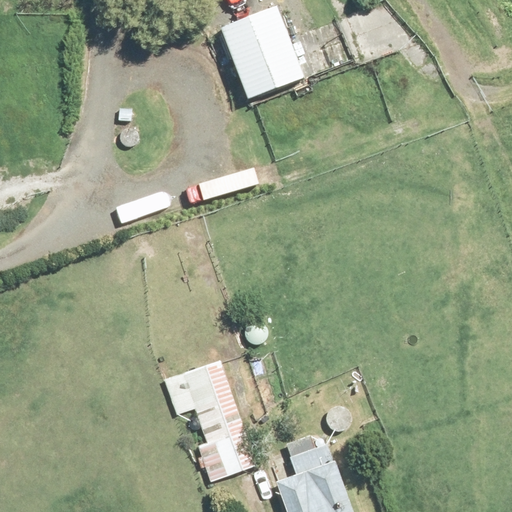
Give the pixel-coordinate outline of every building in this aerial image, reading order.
[(284,12),(228,33),(257,101),(312,79),(284,12)] [(184,255),(200,294),(207,291),(209,296),(231,288),(213,243),(184,255)] [(222,362),(168,382),(181,417),(200,410),(211,440),(198,446),(212,484),(265,464),(248,418),(262,413),(239,353),(221,360),(222,362)] [(349,402),(325,411),(334,436),(358,427),(349,402)] [(284,480),(279,481),(291,511),(361,511),(331,433),(317,438),(316,435),(291,445),(296,457),(278,464),(284,480)]
